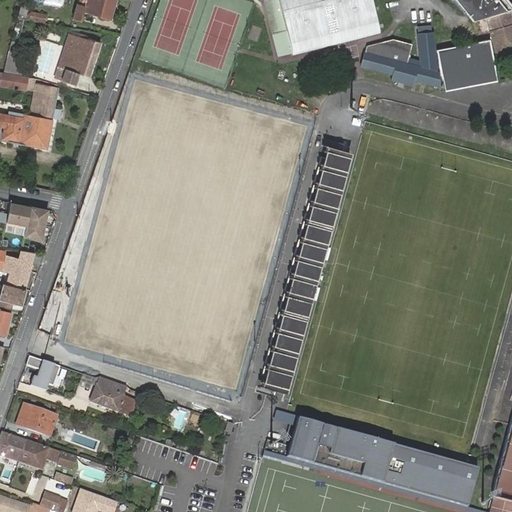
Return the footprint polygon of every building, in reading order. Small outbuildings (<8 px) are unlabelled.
[(73,17),(81,19),(83,12),(108,20),(115,0),(85,0),(83,5),(77,4),(76,9),(73,17)] [(288,56),(375,34),(366,0),(259,0),(274,57),(288,54),(288,56)] [(455,0),(472,21),(477,20),(485,18),(511,9),(511,8),(508,4),(504,0),(455,0)] [(21,2),(18,13),(25,15),(28,4),(21,2)] [(489,31),(491,39),(497,57),(511,51),(511,9),(485,18),(489,31)] [(46,14),(30,12),(29,21),(44,23),(46,14)] [(485,18),(477,20),(482,33),(489,31),(485,18)] [(104,33),(120,35),(122,28),(107,25),(104,33)] [(431,32),(418,33),(420,61),(408,57),(411,44),(392,39),(367,46),(361,65),(393,74),(392,79),(400,81),(400,79),(406,80),(406,82),(413,84),(415,79),(440,85),(439,75),(436,49),(434,50),(433,32),(431,32)] [(69,34),(65,46),(75,49),(79,37),(69,34)] [(75,49),(65,46),(54,79),(76,87),(80,75),(89,77),(100,43),(79,37),(75,49)] [(489,39),(436,49),(439,75),(441,75),(442,79),(461,79),(480,74),(495,70),(492,58),(489,39)] [(491,39),(489,39),(492,58),(497,57),(491,39)] [(2,71),(29,76),(30,66),(19,64),(21,43),(10,41),(2,71)] [(0,85),(32,91),(29,114),(23,113),(23,118),(7,115),(0,113),(0,140),(45,149),(52,117),(53,108),(57,87),(36,83),(37,78),(29,76),(2,71),(0,70),(0,85)] [(461,79),(442,79),(444,89),(496,79),(495,70),(480,74),(461,79)] [(60,109),(53,108),(52,117),(58,118),(60,109)] [(332,137),(335,125),(327,123),(324,136),(332,137)] [(327,145),(262,387),(286,394),(351,153),(327,145)] [(6,222),(5,224),(26,229),(24,236),(41,240),(42,232),(47,210),(10,202),(7,213),(6,222)] [(25,290),(31,264),(5,258),(2,272),(10,274),(7,286),(25,290)] [(0,308),(12,311),(14,304),(21,306),(25,290),(7,286),(4,285),(1,294),(0,293),(0,308)] [(12,315),(0,311),(0,336),(6,338),(12,315)] [(59,368),(29,357),(26,365),(39,369),(36,379),(33,378),(30,385),(45,390),(46,384),(52,386),(59,368)] [(100,381),(96,380),(93,388),(96,389),(91,406),(117,414),(127,417),(133,401),(122,397),(125,389),(100,381)] [(129,389),(127,395),(140,398),(142,392),(129,389)] [(133,401),(127,417),(130,418),(136,402),(133,401)] [(57,418),(23,406),(16,426),(49,438),(57,418)] [(172,426),(182,430),(189,411),(179,407),(172,426)] [(194,411),(190,422),(201,426),(205,415),(194,411)] [(276,412),(276,413),(478,470),(478,468),(276,412)] [(478,470),(276,413),(275,414),(297,420),(295,428),(286,457),(286,458),(467,508),(478,470)] [(275,414),(273,422),(295,428),(297,420),(275,414)] [(224,432),(226,422),(218,421),(216,431),(224,432)] [(233,424),(226,422),(224,432),(230,433),(233,424)] [(25,441),(1,432),(0,435),(0,456),(17,463),(25,441)] [(75,458),(25,441),(17,463),(41,471),(45,459),(57,463),(56,465),(71,470),(75,458)] [(465,511),(467,508),(286,458),(286,457),(264,451),(263,456),(463,511),(465,511)] [(73,478),(55,472),(53,480),(71,486),(73,478)] [(113,511),(117,503),(79,489),(71,511),(113,511)] [(54,510),(58,499),(43,494),(39,505),(54,510)] [(29,509),(0,497),(0,511),(49,511),(31,505),(29,509)] [(63,511),(67,502),(58,499),(54,510),(54,511),(63,511)]
